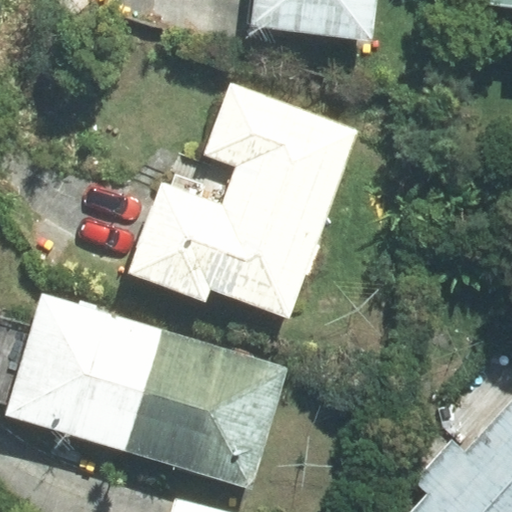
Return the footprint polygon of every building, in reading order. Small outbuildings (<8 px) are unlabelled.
[(255,0),(252,24),(371,39),(375,0),(255,0)] [(511,0),(482,0),(481,8),(511,12),(511,0)] [(211,286),(287,314),(356,131),(231,85),(204,156),(235,168),(221,206),(163,185),(130,271),(206,300),(211,286)] [(6,414),(128,451),(165,330),(43,293),(6,414)] [(286,367),(165,330),(128,451),(250,488),(286,367)] [(414,511),(511,511),(511,402),(467,452),(453,439),(415,480),(431,495),(414,511)] [(228,511),(174,498),(170,511),(228,511)]
